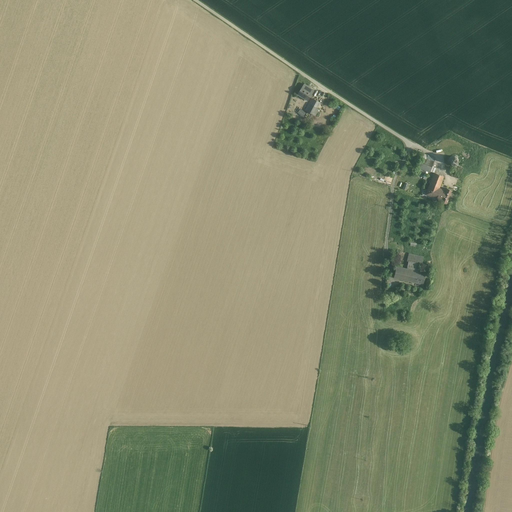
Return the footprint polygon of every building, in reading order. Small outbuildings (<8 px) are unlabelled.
[(314,90),(304,84),(298,93),(308,100),(314,90)] [(320,102),(312,97),(308,104),(317,108),(320,102)] [(317,108),(308,104),(305,110),(316,116),(319,109),(317,108)] [(303,117),(306,113),(301,109),(298,113),(303,117)] [(452,165),(454,165),(455,163),(457,164),(458,162),(458,161),(457,159),(456,158),(455,157),(453,156),(451,157),(450,158),(449,160),(449,161),(450,163),(451,164),(452,165)] [(457,164),(455,163),(454,165),(451,172),(459,176),(463,167),(457,164)] [(434,173),(426,194),(441,200),(445,190),(439,188),(443,177),(434,173)] [(441,200),(441,201),(446,203),(452,190),(446,188),(445,190),(441,200)] [(423,257),(408,253),(407,261),(408,261),(420,264),(421,265),(423,257)] [(420,264),(408,261),(407,268),(418,271),(420,264)] [(407,268),(396,265),(393,276),(416,282),(418,271),(407,268)] [(425,273),(418,271),(416,282),(422,284),(425,273)]
